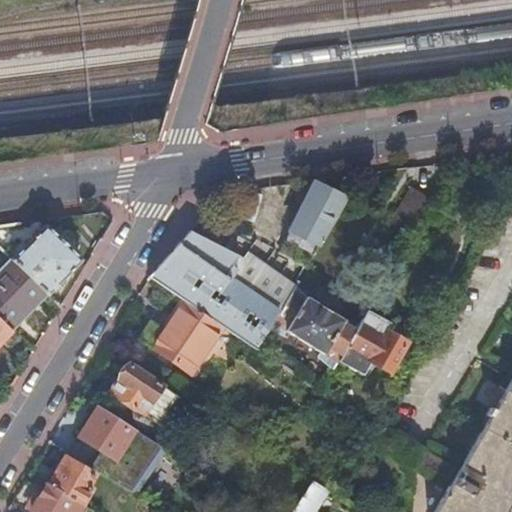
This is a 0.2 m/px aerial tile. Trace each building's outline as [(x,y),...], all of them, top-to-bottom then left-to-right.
[(314,188),(279,254),(303,266),(342,201),(314,188)] [(410,234),(430,198),(411,188),(392,224),(410,234)] [(43,226),(10,260),(45,294),(46,295),(79,261),(79,258),(45,226),(43,226)] [(150,276),(149,279),(184,303),(222,329),(255,351),(256,349),(268,330),(277,315),(278,315),(294,288),(295,288),(246,254),(242,261),(190,232),(150,276)] [(0,320),(10,330),(45,294),(10,260),(0,270),(0,320)] [(306,298),(294,288),(278,315),(277,315),(268,330),(270,332),(286,339),(289,335),(319,354),(317,357),(333,371),(338,363),(344,351),(359,326),(344,322),(306,298)] [(138,340),(191,376),(222,329),(184,303),(182,302),(179,303),(170,317),(170,319),(172,321),(164,333),(150,323),(138,340)] [(344,351),(338,363),(363,376),(370,363),(388,373),(405,344),(387,334),(392,325),(384,320),(367,311),(359,326),(344,351)] [(0,342),(11,331),(10,330),(0,320),(0,342)] [(143,416),(145,413),(162,388),(127,365),(116,381),(117,381),(109,394),(143,416)] [(511,379),(493,411),(490,409),(485,416),(489,419),(433,511),(504,511),(511,499),(511,379)] [(162,388),(145,413),(158,421),(174,396),(162,388)] [(147,439),(97,407),(77,439),(100,453),(90,469),(118,486),(131,494),(160,448),(147,439)] [(36,462),(29,474),(46,484),(81,505),(89,490),(86,488),(93,476),(64,458),(55,473),(36,462)] [(315,511),(328,493),(311,482),(292,511),(315,511)] [(76,511),(81,505),(46,484),(29,511),(76,511)]
